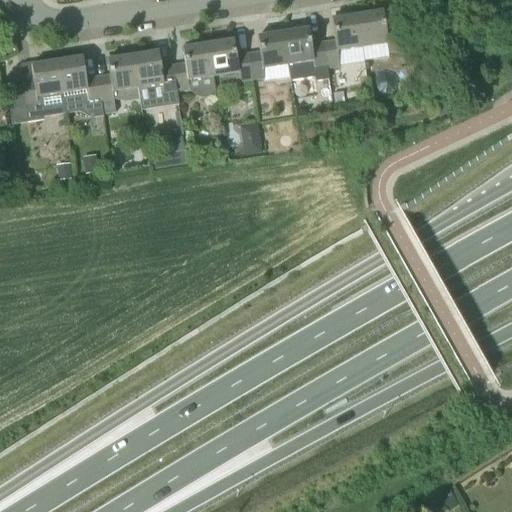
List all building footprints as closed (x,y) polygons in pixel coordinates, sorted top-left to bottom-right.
[(357,18),(363,51),(388,47),(389,56),(402,54),(398,28),(386,30),(384,14),(357,18)] [(338,54),(363,51),(357,18),(332,22),(335,44),(323,46),(327,72),(340,70),(338,54)] [(327,72),(323,46),(313,47),(311,32),(283,36),(287,61),(288,68),(291,83),(316,79),(317,82),(328,80),(327,72)] [(264,72),(288,68),(287,61),(283,36),(259,40),(261,56),(248,57),(252,83),(265,81),(264,72)] [(252,83),(248,57),(237,59),(234,43),(208,47),(214,79),(239,76),(240,85),(252,83)] [(188,83),(214,79),(208,47),(183,50),(185,66),(173,68),(177,94),(190,93),(188,83)] [(177,94),(173,68),(161,70),(159,54),(134,58),(138,87),(140,101),(141,111),(178,105),(177,94)] [(365,56),(341,59),(342,66),(365,64),(365,56)] [(116,114),(113,91),(138,87),(134,58),(109,63),(111,78),(98,80),(103,116),(116,114)] [(103,116),(98,80),(87,82),(84,61),(58,64),(64,110),(79,108),(88,107),(90,118),(103,116)] [(39,109),(39,114),(64,110),(58,64),(32,68),(34,84),(22,86),(26,111),(39,109)] [(343,92),(332,93),(334,106),(345,104),(343,92)] [(441,98),(445,115),(459,111),(455,94),(441,98)] [(180,113),(176,114),(179,138),(184,138),(182,123),(181,123),(180,113)] [(259,134),(242,136),(245,158),(262,156),(259,134)] [(187,156),(151,162),(153,172),(188,167),(187,156)] [(98,174),(96,162),(83,164),(85,176),(98,174)] [(70,170),(58,172),(59,183),(72,181),(70,170)]
